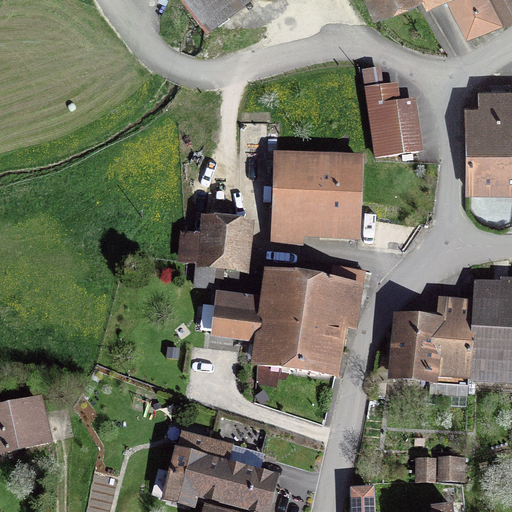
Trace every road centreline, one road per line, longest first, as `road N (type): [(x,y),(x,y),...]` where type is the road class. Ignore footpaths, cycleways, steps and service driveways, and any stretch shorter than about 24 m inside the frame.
road 1 (residential): [(461,96),(400,63),(331,45),(210,65),(185,61),(113,0)]
road 2 (residential): [(402,289),(367,350),(326,511)]
road 3 (residential): [(461,96),(448,206),(433,251),(402,289)]
